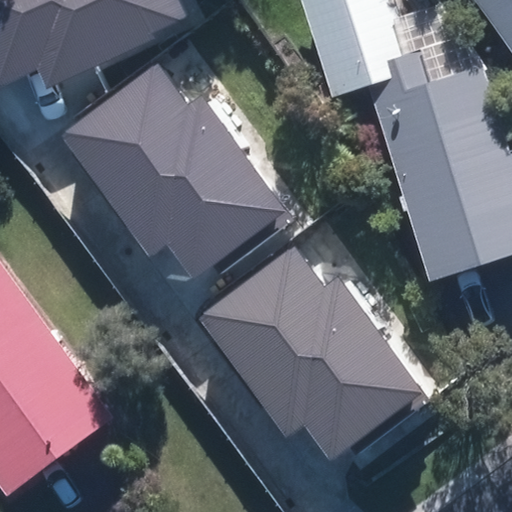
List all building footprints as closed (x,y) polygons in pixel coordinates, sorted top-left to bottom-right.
[(151,31),(188,15),(181,0),(0,0),(0,81),(14,75),(39,65),(47,84),(154,38),(151,31)] [(511,245),(511,104),(496,55),(448,70),(439,41),(424,45),(408,0),(315,0),(345,88),(385,75),(449,267),(511,245)] [(511,0),(502,0),(511,13),(511,0)] [(212,263),(219,272),(291,220),(201,95),(189,104),(158,63),(58,134),(147,258),(167,244),(192,278),(212,263)] [(131,398),(8,240),(0,246),(0,441),(28,477),(131,398)] [(350,445),(357,454),(429,402),(339,277),(326,286),(296,245),(196,316),(285,440),(305,426),(330,460),(350,445)]
